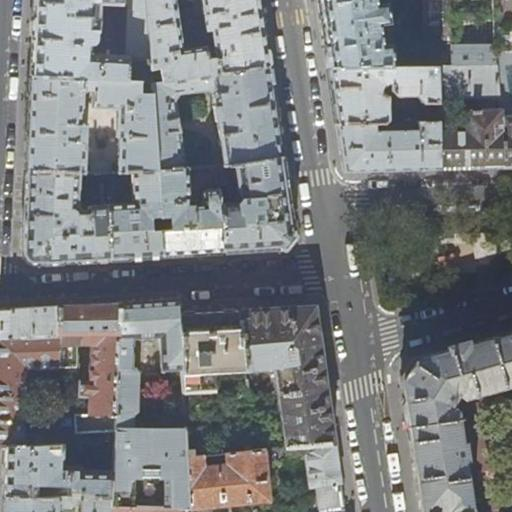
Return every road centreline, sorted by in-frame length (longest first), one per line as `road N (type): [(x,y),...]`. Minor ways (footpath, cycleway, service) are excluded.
road 1 (residential): [(337,273),(0,289)]
road 2 (residential): [(288,0),(324,200)]
road 3 (residential): [(511,196),(324,200)]
road 4 (residential): [(351,347),(380,511)]
road 5 (residential): [(351,347),(511,301)]
